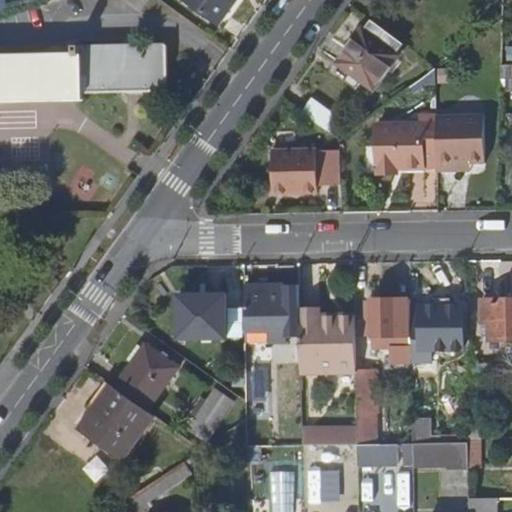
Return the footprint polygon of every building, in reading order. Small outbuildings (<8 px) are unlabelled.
[(58,0),(57,0),(49,2),(55,19),(63,16),(58,0)] [(189,0),(219,21),(234,0),(189,0)] [(403,44),(371,20),(364,30),(363,29),(338,62),(350,71),(360,79),(374,89),(389,68),(393,71),(402,60),(397,57),(398,55),(396,54),(403,44)] [(0,59),(0,104),(82,102),(82,96),(166,94),(165,47),(78,48),(78,46),(70,46),(70,58),(0,59)] [(511,61),(503,62),(503,83),(511,82),(511,61)] [(360,79),(350,71),(345,78),(356,85),(360,79)] [(311,101),(302,113),(334,136),(343,124),(311,101)] [(438,115),(439,170),(464,169),(465,162),(486,161),(485,115),(438,115)] [(376,127),(376,173),(395,173),(395,167),(439,166),(438,117),(422,117),(422,125),(376,127)] [(342,185),(341,151),(318,151),(318,150),(273,151),(274,194),(319,193),(319,186),(342,185)] [(300,332),(299,305),(299,284),(242,285),(243,333),(300,332)] [(175,340),(183,340),(181,304),(202,302),(202,296),(175,297),(175,340)] [(181,304),(183,340),(224,340),(223,296),(202,296),(202,302),(181,304)] [(411,347),(411,331),(410,308),(410,299),(371,299),(371,312),(366,312),(366,334),(371,335),(374,337),(384,337),(384,347),(411,347)] [(490,339),(511,338),(511,300),(482,301),(482,322),(489,323),(490,339)] [(317,370),(356,369),(355,315),(340,316),(340,312),(321,312),(321,305),(299,305),(300,332),(300,365),(317,365),(317,370)] [(410,308),(411,331),(420,331),(421,340),(430,340),(430,352),(452,351),(453,329),(461,329),(461,307),(410,308)] [(113,387),(147,412),(180,368),(146,343),(113,387)] [(357,371),(357,412),(377,411),(376,370),(357,371)] [(466,378),(467,438),(479,438),(479,418),(475,418),(475,413),(480,412),(479,378),(466,378)] [(240,400),(218,384),(213,391),(234,407),(240,400)] [(113,387),(111,385),(91,411),(95,414),(84,431),(120,457),(151,415),(147,412),(113,387)] [(234,407),(213,391),(204,403),(198,398),(190,408),(197,413),(187,428),(203,440),(220,417),(230,424),(239,411),(234,407)] [(412,417),(413,432),(435,432),(435,416),(412,417)] [(246,449),(246,446),(245,422),(234,429),(234,450),(246,449)] [(187,428),(180,436),(197,449),(203,440),(187,428)] [(303,445),(358,444),(358,429),(303,430),(303,445)] [(479,438),(467,438),(468,442),(468,467),(481,467),(481,438),(479,438)] [(428,442),(404,442),(405,465),(448,464),(448,467),(468,467),(468,442),(441,442),(428,442)] [(397,444),(358,444),(358,466),(397,466),(397,444)] [(186,461),(131,497),(131,511),(192,470),(186,461)] [(492,511),(493,498),(469,498),(468,511),(492,511)]
